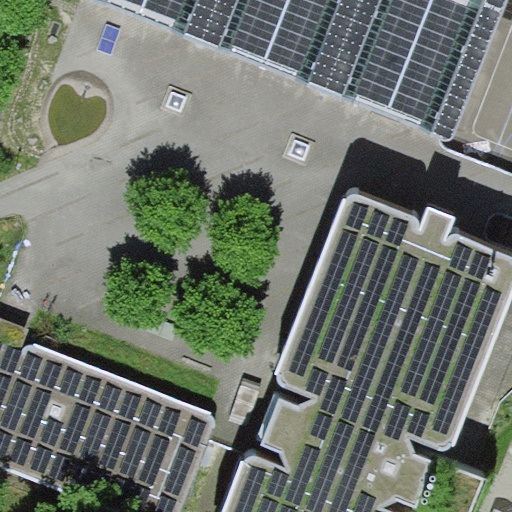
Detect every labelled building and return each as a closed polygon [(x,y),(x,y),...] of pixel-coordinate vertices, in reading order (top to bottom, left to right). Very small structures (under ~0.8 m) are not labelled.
[(184,0),(106,0),(175,26),(184,0)] [(331,0),(184,0),(175,26),(302,75),(331,0)] [(498,0),(331,0),(302,75),(448,131),(498,0)] [(352,186),(339,190),(271,366),(273,376),(308,391),(294,398),(275,391),(256,435),(276,443),(280,461),(250,447),(236,455),(212,511),(407,511),(376,498),(393,491),(412,497),(432,453),(410,444),(405,429),(437,439),(450,436),(511,272),(511,248),(455,226),(444,231),(451,210),(424,199),(417,219),(414,209),(352,186)] [(0,470),(105,511),(171,511),(210,415),(24,341),(29,327),(0,315),(0,470)]
